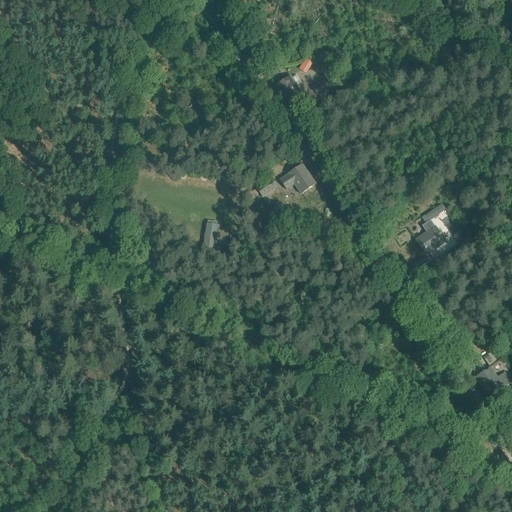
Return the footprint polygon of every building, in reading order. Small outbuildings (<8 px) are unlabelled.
[(307,59),(304,64),(309,68),(313,62),(307,59)] [(324,71),(328,77),(312,88),(317,96),(338,83),(328,68),(324,71)] [(289,106),(298,100),(303,96),(303,95),(310,91),(305,83),(298,88),(290,77),(276,87),(289,106)] [(302,165),(294,171),(288,175),(288,176),(280,181),(287,191),(295,185),(301,194),(316,185),(302,165)] [(256,189),(252,192),(258,200),(262,198),(278,187),(272,178),(256,189)] [(273,211),(281,215),(283,210),(275,207),(273,211)] [(435,209),(427,214),(432,220),(439,215),(435,209)] [(416,241),(426,255),(445,241),(435,227),(435,228),(430,221),(422,226),(427,233),(416,241)] [(207,225),(204,251),(214,252),(217,227),(207,225)] [(476,378),(489,397),(504,387),(503,387),(510,382),(504,374),(498,379),(490,368),(476,378)]
